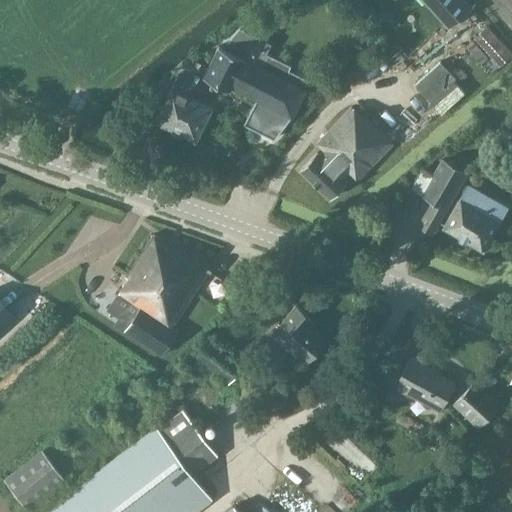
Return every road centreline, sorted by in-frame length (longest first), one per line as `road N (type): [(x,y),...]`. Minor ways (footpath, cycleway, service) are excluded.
road 1 (tertiary): [(511,331),(0,141)]
road 2 (track): [(199,511),(332,407),(369,365),(410,295)]
